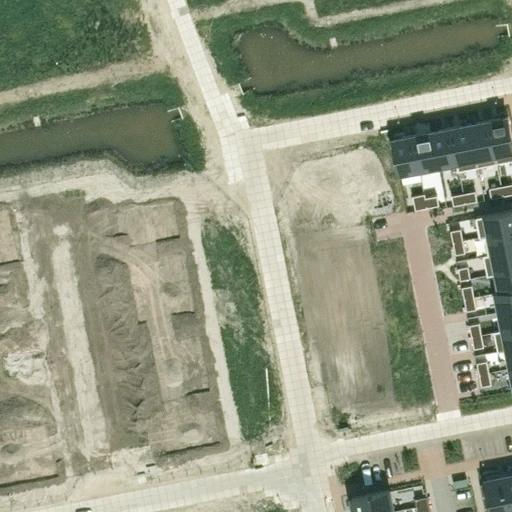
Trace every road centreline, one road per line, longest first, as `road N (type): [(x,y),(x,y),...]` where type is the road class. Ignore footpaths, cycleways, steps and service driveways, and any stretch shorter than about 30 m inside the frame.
road 1 (residential): [(314,467),(82,511)]
road 2 (residential): [(511,420),(359,450),(314,467)]
